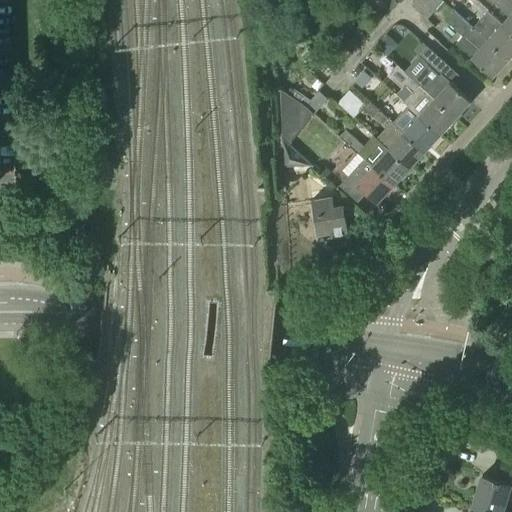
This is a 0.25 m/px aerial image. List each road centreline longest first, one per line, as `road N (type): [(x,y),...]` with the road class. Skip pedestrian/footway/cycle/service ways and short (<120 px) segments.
road 1 (secondary): [(337,337),(0,307)]
road 2 (residential): [(385,226),(511,89)]
road 3 (tertiary): [(366,511),(400,347)]
road 4 (residential): [(511,166),(423,270)]
